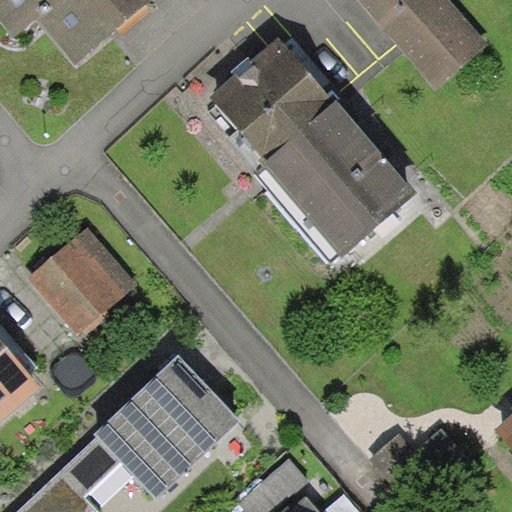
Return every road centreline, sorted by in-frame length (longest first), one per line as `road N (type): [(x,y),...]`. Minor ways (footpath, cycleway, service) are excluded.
road 1 (trunk): [(511,141),(370,0)]
road 2 (residential): [(0,133),(42,185),(0,222)]
